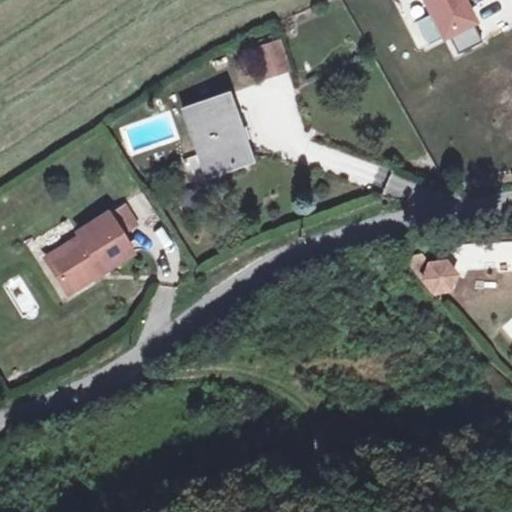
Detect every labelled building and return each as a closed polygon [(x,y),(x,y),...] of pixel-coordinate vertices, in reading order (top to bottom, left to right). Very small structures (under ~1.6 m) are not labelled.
[(403,0),(390,7),(402,30),(416,23),(427,45),(447,35),(457,54),(481,42),(462,1),(461,0),(403,0)] [(289,73),(281,49),(256,58),(265,81),(289,73)] [(225,96),(184,109),(207,175),(248,160),(225,96)] [(195,190),(179,194),(182,209),(198,206),(195,190)] [(124,204),(107,214),(119,234),(136,223),(124,204)] [(119,234),(107,214),(77,233),(80,237),(45,259),(67,294),(132,254),(119,234)] [(422,279),(427,264),(421,253),(404,259),(422,279)] [(422,279),(421,280),(432,293),(449,291),(456,274),(444,261),(427,263),(427,264),(422,279)]
